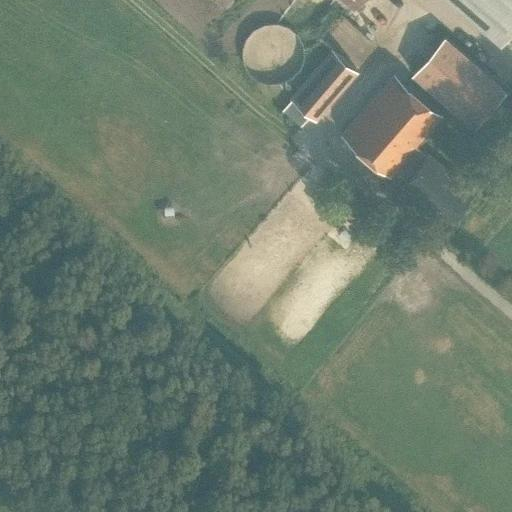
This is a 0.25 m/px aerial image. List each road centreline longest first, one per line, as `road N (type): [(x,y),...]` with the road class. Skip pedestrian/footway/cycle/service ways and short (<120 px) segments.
road 1 (track): [(398,511),(0,162)]
road 2 (track): [(0,352),(98,383),(135,412),(163,452),(254,511)]
road 3 (track): [(317,142),(290,137),(132,0)]
